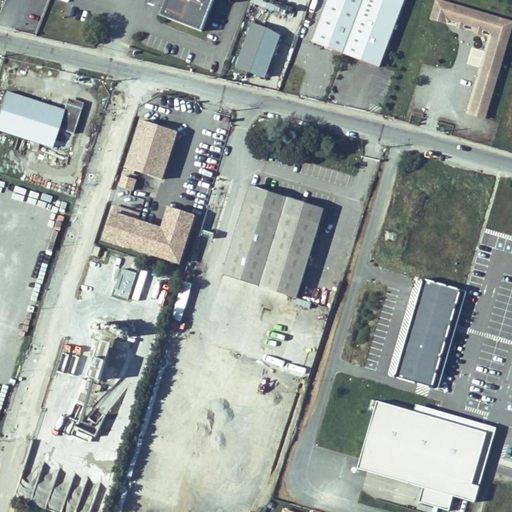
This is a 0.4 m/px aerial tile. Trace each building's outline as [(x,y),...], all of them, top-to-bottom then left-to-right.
[(162,0),(157,14),(199,31),(211,0),(162,0)] [(276,6),(260,0),(251,0),(251,2),(274,10),(276,6)] [(379,67),(404,0),(328,0),(312,42),(379,67)] [(511,25),(511,22),(437,0),(431,19),(446,23),(447,19),(451,20),(459,22),(464,24),(478,28),(482,29),(490,32),(494,33),(493,37),(470,114),(485,119),(511,25)] [(265,77),(279,40),(276,36),(251,27),(237,67),(265,77)] [(67,108),(9,89),(0,116),(0,126),(55,145),(61,127),(76,132),(85,106),(70,101),(67,108)] [(70,101),(85,106),(87,101),(72,96),(70,101)] [(178,132),(142,120),(126,168),(162,179),(178,132)] [(135,180),(124,176),(120,187),(132,190),(135,180)] [(326,207),(251,183),(224,271),(299,296),(326,207)] [(108,212),(99,241),(181,266),(196,216),(166,206),(159,228),(108,212)] [(197,264),(187,261),(171,314),(180,317),(197,264)] [(137,273),(122,269),(114,294),(128,299),(137,273)] [(421,279),(393,373),(438,387),(463,290),(421,279)] [(470,320),(473,311),(466,308),(462,318),(470,320)] [(88,381),(99,383),(108,344),(97,342),(88,381)] [(414,412),(378,402),(358,468),(425,488),(421,502),(450,511),(454,496),(476,502),(490,456),(498,429),(439,411),(417,405),(414,412)] [(418,498),(420,491),(400,486),(398,494),(418,498)]
